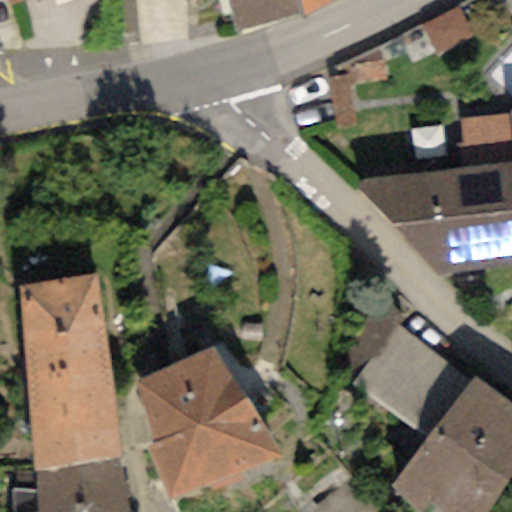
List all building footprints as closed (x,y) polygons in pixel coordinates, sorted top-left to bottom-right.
[(227,0),(234,35),(301,12),(297,0),(227,0)] [(297,0),(301,12),(302,18),(339,0),(297,0)] [(511,110),(507,111),(509,117),(459,122),(462,141),(453,142),(458,170),(353,182),(440,279),(511,268),(511,110)] [(97,273),(19,285),(34,470),(121,456),(97,273)] [(426,440),(470,383),(395,328),(351,384),(426,440)] [(211,347),(132,384),(153,446),(146,449),(168,498),(279,453),(211,347)] [(488,511),(511,479),(511,404),(476,376),(470,383),(426,440),(387,490),(415,511),(425,511),(430,507),(436,511),(488,511)] [(135,511),(121,456),(34,470),(35,511),(135,511)]
